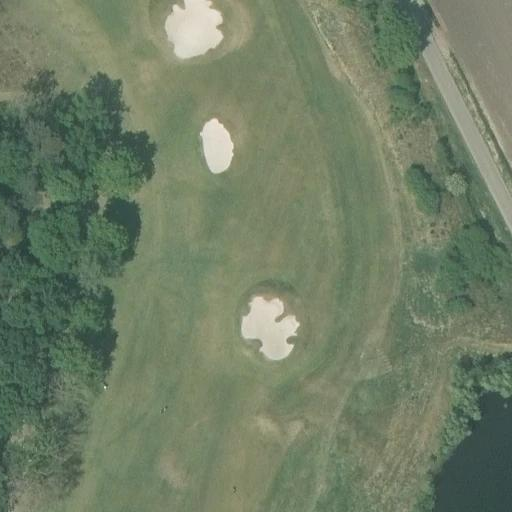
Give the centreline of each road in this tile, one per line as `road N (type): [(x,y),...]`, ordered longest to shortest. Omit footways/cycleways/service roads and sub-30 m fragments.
road 1 (track): [(89,159),(0,497)]
road 2 (unclassified): [(511,216),(403,0)]
